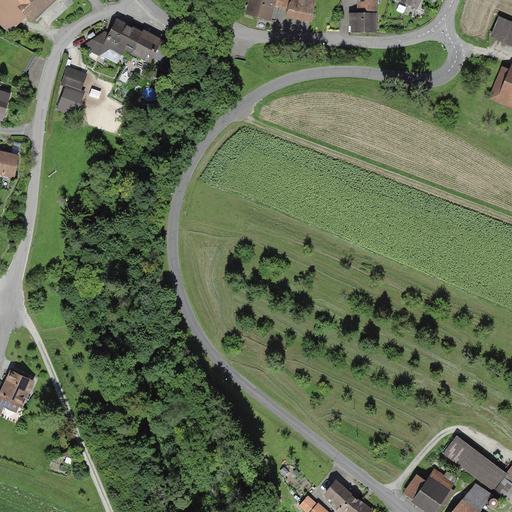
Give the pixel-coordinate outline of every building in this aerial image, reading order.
[(0,0),(0,29),(7,36),(26,18),(32,24),(57,0),(0,0)] [(251,0),(249,0),(246,16),(272,23),(276,6),(251,0)] [(290,0),(251,0),(276,6),(288,10),(290,0)] [(290,0),(288,10),(287,17),(312,23),(318,0),(290,0)] [(377,15),(376,0),(357,0),(357,15),(377,15)] [(395,0),(419,9),(422,0),(395,0)] [(377,33),(377,15),(357,15),(350,15),(350,33),(377,33)] [(511,47),(511,24),(499,19),(490,38),(511,47)] [(133,52),(142,34),(116,20),(109,34),(105,32),(83,46),(118,64),(126,49),(133,52)] [(162,61),(171,45),(152,35),(151,39),(142,34),(133,52),(151,62),(153,57),(162,61)] [(511,72),(502,68),(489,98),(498,102),(511,72)] [(79,90),(85,75),(70,69),(64,84),(69,86),(60,110),(74,115),(83,91),(79,90)] [(511,108),(511,69),(511,72),(498,102),(511,108)] [(0,117),(3,119),(10,95),(0,91),(0,117)] [(22,143),(15,141),(12,153),(20,154),(22,143)] [(0,173),(15,176),(18,156),(0,152),(0,173)] [(0,408),(18,417),(34,381),(11,371),(0,395),(0,408)] [(458,436),(444,454),(492,491),(506,474),(458,436)] [(405,494),(431,511),(435,511),(457,480),(447,473),(444,478),(434,471),(427,482),(417,476),(405,494)] [(345,511),(371,511),(373,511),(336,481),(325,495),(345,511)] [(479,511),(492,497),(476,484),(452,511),(479,511)] [(326,511),(308,496),(298,507),(304,511),(326,511)]
